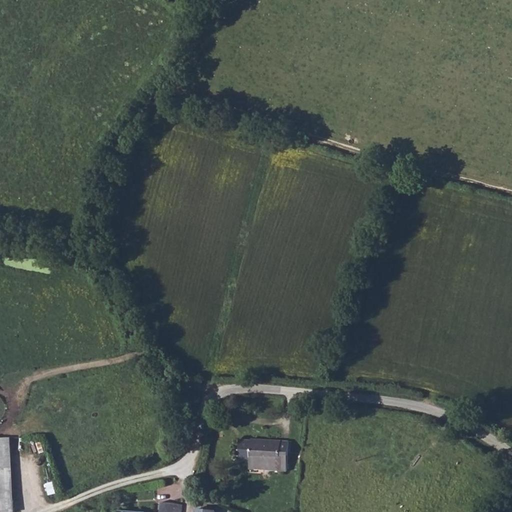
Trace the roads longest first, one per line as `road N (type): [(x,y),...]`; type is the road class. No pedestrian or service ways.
road 1 (unclassified): [(511,451),(428,407),(207,388),(196,461),(46,509)]
road 2 (track): [(96,257),(124,135),(210,0)]
road 3 (track): [(0,244),(96,257),(172,380),(207,388)]
